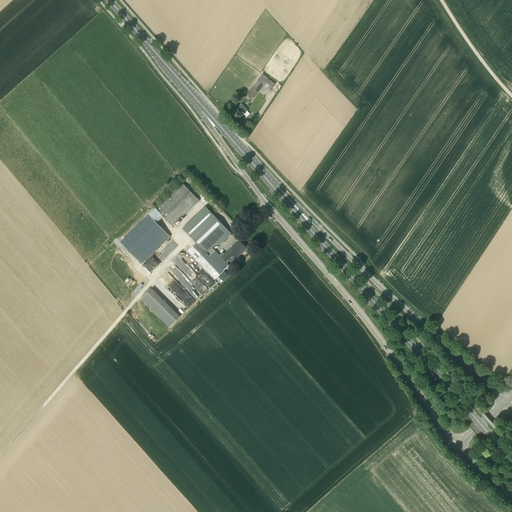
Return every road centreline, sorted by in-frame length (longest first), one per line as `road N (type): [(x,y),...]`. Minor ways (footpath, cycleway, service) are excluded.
road 1 (primary): [(201,104),(266,204),(361,312),(460,445)]
road 2 (primary): [(277,191),(511,460)]
road 3 (primary): [(506,401),(277,191)]
road 4 (primary): [(109,0),(201,104)]
